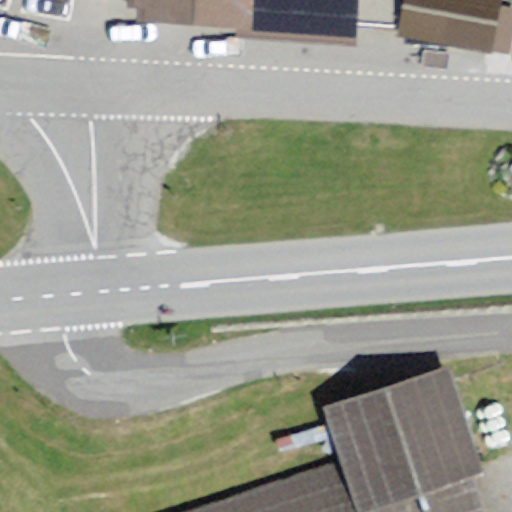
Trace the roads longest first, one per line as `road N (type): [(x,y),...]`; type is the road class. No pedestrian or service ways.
road 1 (unclassified): [(511,327),(283,353),(152,384),(105,374),(88,361),(79,292)]
road 2 (primary): [(511,255),(79,292)]
road 3 (tertiary): [(511,109),(90,88)]
road 4 (unclassified): [(90,88),(95,258),(79,292)]
